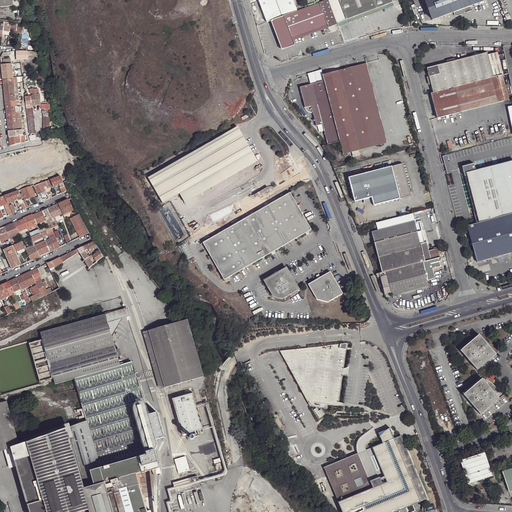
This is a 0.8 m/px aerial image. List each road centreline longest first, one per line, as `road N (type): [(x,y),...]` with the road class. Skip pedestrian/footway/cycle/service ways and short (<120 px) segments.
road 1 (unclassified): [(400,38),(470,302)]
road 2 (residential): [(511,315),(437,341),(468,427)]
road 3 (tertiary): [(327,186),(382,327)]
road 4 (unclassified): [(259,79),(400,38)]
road 5 (tertiary): [(259,79),(272,116),(327,186)]
road 6 (tertiary): [(327,186),(318,158),(259,79)]
road 7 (tertiary): [(386,336),(432,454)]
